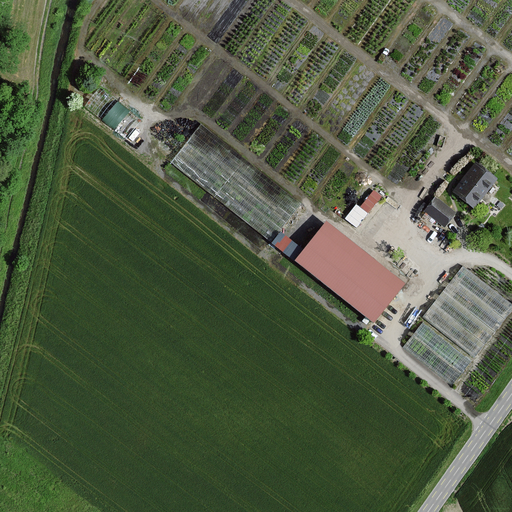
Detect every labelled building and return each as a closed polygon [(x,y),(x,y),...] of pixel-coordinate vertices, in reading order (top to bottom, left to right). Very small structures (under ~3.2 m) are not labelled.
[(118,99),(102,118),(115,128),(130,109),(118,99)] [(169,163),(298,256),(305,247),(280,228),(300,201),(196,125),(169,163)] [(476,164),(455,192),(474,206),(495,179),(476,164)] [(360,205),(356,201),(344,216),(357,226),(383,193),(374,186),(360,205)] [(436,198),(425,212),(445,226),(455,213),(436,198)] [(329,220),(298,258),(376,322),(407,284),(329,220)] [(454,384),(511,307),(511,300),(463,264),(401,345),(454,384)]
